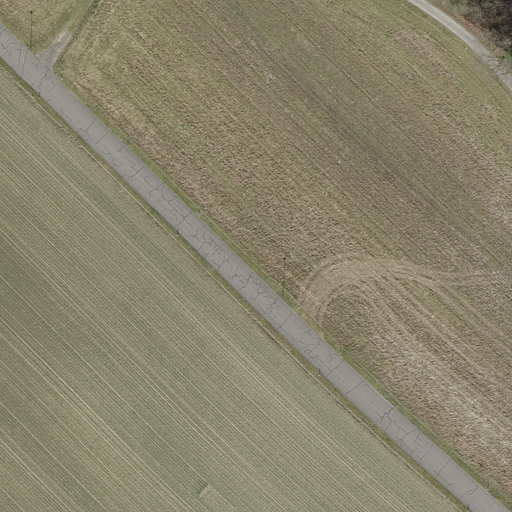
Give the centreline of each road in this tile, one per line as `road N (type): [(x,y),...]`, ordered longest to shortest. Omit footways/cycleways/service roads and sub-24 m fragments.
road 1 (residential): [(0,38),(491,511)]
road 2 (track): [(416,0),(511,81)]
